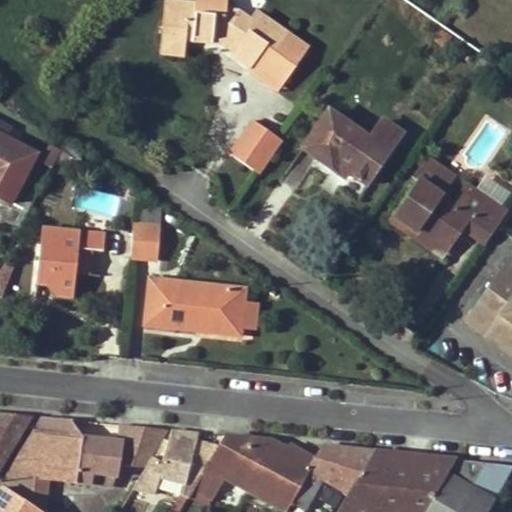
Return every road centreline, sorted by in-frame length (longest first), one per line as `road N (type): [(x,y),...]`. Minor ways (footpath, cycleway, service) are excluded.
road 1 (residential): [(511,430),(0,373)]
road 2 (residential): [(511,430),(171,184)]
